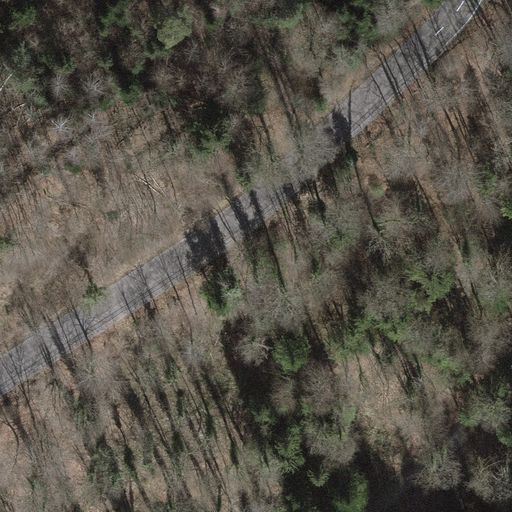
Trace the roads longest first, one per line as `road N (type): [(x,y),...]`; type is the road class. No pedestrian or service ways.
road 1 (tertiary): [(0,385),(275,187),(417,69),(465,0)]
road 2 (track): [(511,391),(387,511)]
